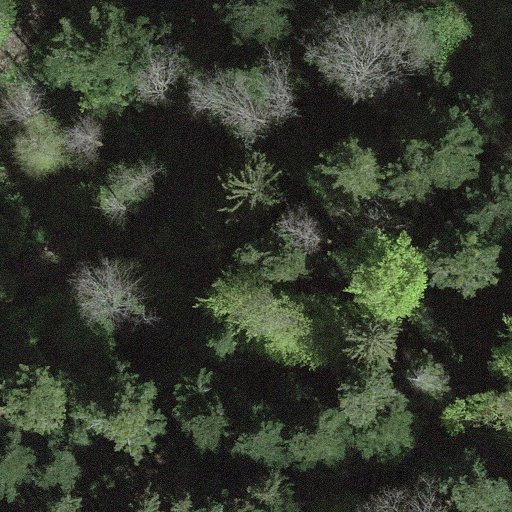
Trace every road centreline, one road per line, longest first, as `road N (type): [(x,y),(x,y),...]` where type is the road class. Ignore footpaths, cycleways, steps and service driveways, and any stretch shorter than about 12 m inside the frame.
road 1 (track): [(188,0),(205,81),(171,207),(0,320)]
road 2 (track): [(511,407),(382,459),(324,511)]
